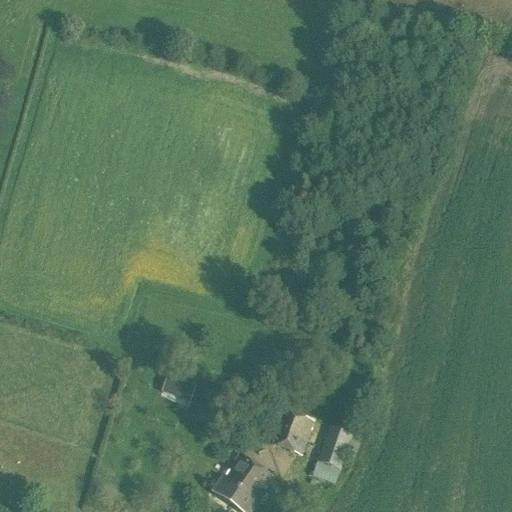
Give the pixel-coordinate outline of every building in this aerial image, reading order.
[(345,317),(350,296),(325,290),(321,312),(345,317)] [(161,395),(175,399),(180,384),(166,380),(161,395)] [(302,458),(314,423),(280,411),(268,446),(302,458)] [(340,472),(353,437),(329,429),(317,464),(340,472)] [(254,470),(228,507),(235,511),(253,511),(265,496),(264,496),(271,482),(254,470)]
